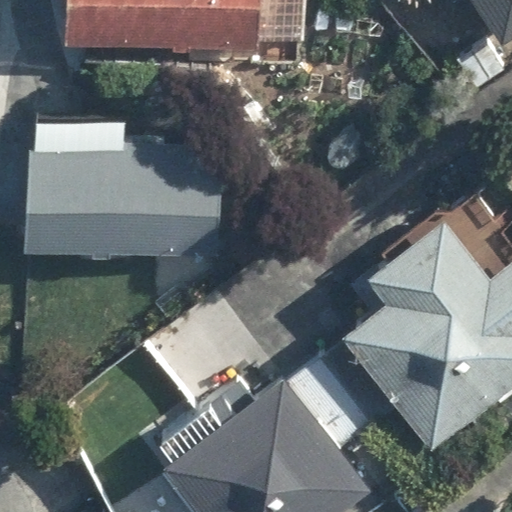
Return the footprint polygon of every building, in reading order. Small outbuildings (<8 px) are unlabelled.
[(263,0),(78,0),(77,28),(262,38),(263,0)] [(511,26),(511,0),(487,0),(506,30),(511,26)] [(230,137),(132,134),(133,109),(45,106),(44,131),(34,131),(31,237),(226,244),(230,137)] [(511,249),(494,264),(473,237),(442,198),(352,269),(375,298),(348,320),(357,331),(359,333),(405,392),(442,439),(511,383),(511,249)] [(359,333),(357,331),(304,373),(352,434),(405,392),(359,333)] [(294,367),(177,454),(220,511),(327,511),(376,476),(294,367)]
